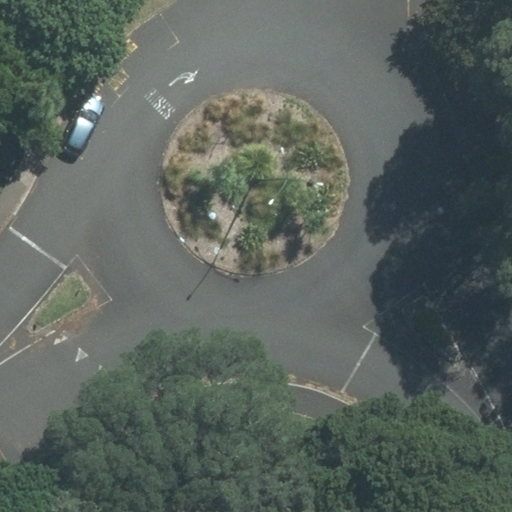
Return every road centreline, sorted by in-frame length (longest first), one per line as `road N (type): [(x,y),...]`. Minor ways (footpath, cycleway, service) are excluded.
road 1 (unclassified): [(130,256),(117,229),(110,167),(131,104),(153,77),(200,45),(273,32)]
road 2 (unclassified): [(273,32),(329,52),(388,110),(405,163),(403,213),(375,271)]
road 3 (unclassified): [(375,271),(309,320),(248,329),(189,312),(130,256)]
road 4 (unclassified): [(511,451),(466,379),(375,271)]
road 5 (unclassified): [(0,355),(130,256)]
